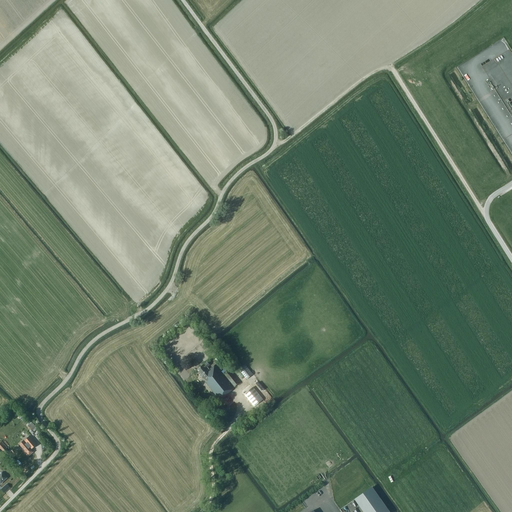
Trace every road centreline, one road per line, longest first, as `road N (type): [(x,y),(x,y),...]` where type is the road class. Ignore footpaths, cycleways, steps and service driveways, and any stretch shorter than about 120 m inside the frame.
road 1 (track): [(53,456),(56,441),(39,406),(84,348),(160,297),(183,246),(226,186),(275,141),(270,117),(183,0)]
road 2 (track): [(274,144),(356,82),(389,68),(485,215)]
